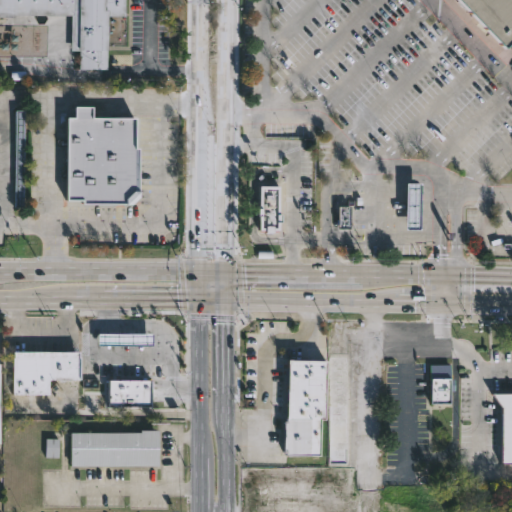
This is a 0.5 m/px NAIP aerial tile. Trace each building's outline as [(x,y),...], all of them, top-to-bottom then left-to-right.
[(121,0),(121,17),(104,16),(104,70),(74,69),(74,51),(66,51),(66,16),(9,15),(9,18),(0,18),(0,0),(121,0)] [(511,0),(511,38),(506,44),(503,48),(456,0),(511,0)] [(88,105),(88,116),(132,116),(132,147),(135,147),(135,196),(126,204),(78,203),(78,200),(62,200),(63,116),(70,116),(70,105),(88,105)] [(20,206),(11,206),(13,110),(21,110),(20,206)] [(419,184),(404,184),(403,227),(418,228),(419,184)] [(276,186),(275,214),(277,214),(276,231),(255,230),(255,218),(252,218),(252,209),(255,209),(256,185),(276,186)] [(349,206),(336,206),(337,229),(349,229),(349,206)] [(93,345),(93,333),(148,333),(148,346),(93,345)] [(44,396),(9,397),(9,354),(75,353),(75,381),(44,381),(44,396)] [(348,353),(348,356),(349,356),(348,462),(326,462),(327,353),(348,353)] [(451,402),(432,402),(432,363),(452,364),(451,402)] [(149,406),(105,405),(106,380),(149,381),(149,406)] [(511,463),(498,463),(499,407),(487,392),(511,391),(511,463)] [(312,418),(311,455),(287,454),(287,452),(284,452),(285,420),(288,420),(288,418),(312,418)] [(154,468),(66,468),(67,433),(137,433),(137,431),(154,431),(154,468)]
